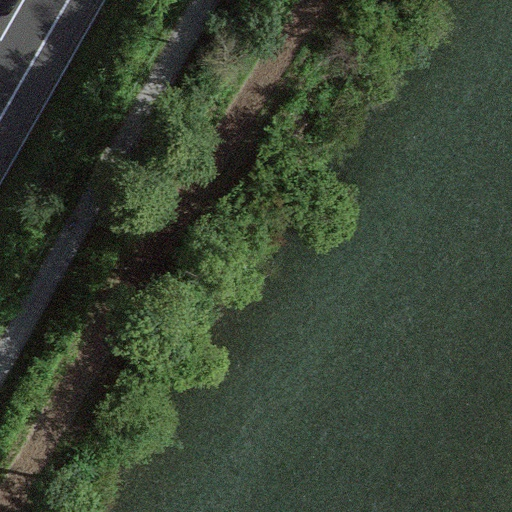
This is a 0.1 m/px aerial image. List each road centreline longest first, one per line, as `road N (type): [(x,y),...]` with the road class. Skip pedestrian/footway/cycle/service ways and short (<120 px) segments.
road 1 (unknown): [(321,0),(26,511)]
road 2 (track): [(206,0),(0,364)]
